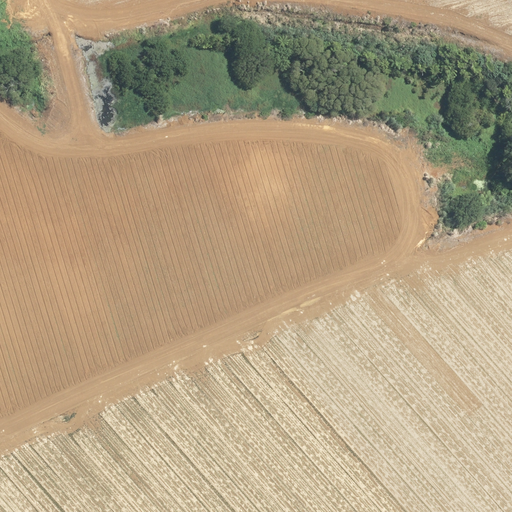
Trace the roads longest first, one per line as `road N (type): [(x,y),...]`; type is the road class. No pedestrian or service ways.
road 1 (unknown): [(0,440),(198,348),(390,278)]
road 2 (unknown): [(0,24),(58,21),(98,33),(218,0)]
road 3 (unknown): [(373,0),(511,46)]
